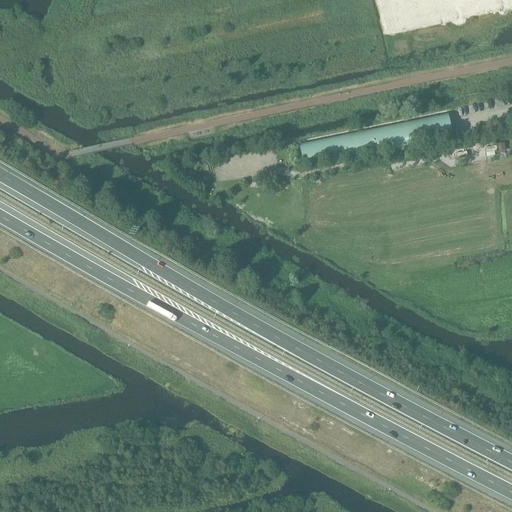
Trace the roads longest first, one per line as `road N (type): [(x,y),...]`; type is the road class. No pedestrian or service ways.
road 1 (motorway): [(511,462),(0,174)]
road 2 (motorway): [(0,213),(511,495)]
